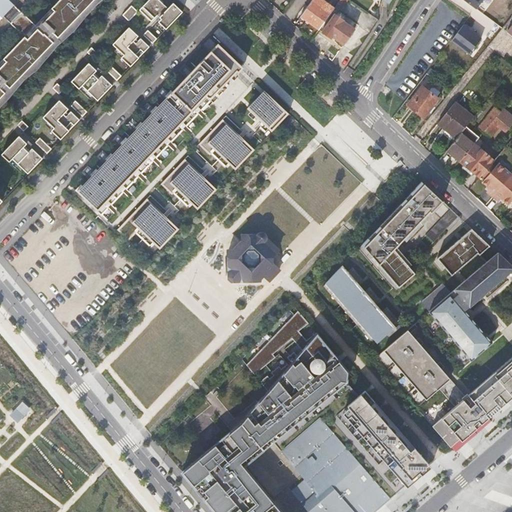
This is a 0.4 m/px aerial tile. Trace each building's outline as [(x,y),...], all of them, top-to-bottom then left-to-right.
[(94,0),(58,38),(43,23),(39,28),(54,42),(10,89),(0,79),(0,88),(5,93),(0,98),(0,107),(9,98),(14,92),(25,79),(37,70),(57,47),(62,42),(75,30),(84,18),(94,7),(101,0),(94,0)] [(12,22),(21,12),(9,0),(0,0),(0,20),(4,16),(12,22)] [(94,0),(59,0),(51,9),(54,12),(43,23),(58,38),(94,0)] [(168,8),(159,0),(148,0),(139,10),(151,22),(157,15),(161,19),(158,22),(166,29),(183,12),(173,3),(168,8)] [(313,0),(301,16),(319,30),(335,8),(322,0),(313,0)] [(131,6),(123,15),(129,21),(137,12),(131,6)] [(39,28),(21,12),(12,22),(11,24),(18,30),(16,32),(23,39),(0,63),(3,65),(0,68),(0,79),(10,89),(54,42),(39,28)] [(345,44),(356,30),(344,21),(345,20),(336,13),(323,32),(332,38),(333,36),(345,44)] [(392,33),(385,28),(383,32),(389,37),(392,33)] [(121,58),(130,66),(149,47),(141,38),(136,43),(133,41),(136,38),(127,29),(113,44),(124,55),(121,58)] [(464,34),(459,30),(445,48),(464,63),(473,52),(458,40),(464,34)] [(148,31),(144,35),(152,43),(157,39),(148,31)] [(385,42),(389,37),(383,32),(379,37),(385,42)] [(369,66),(385,42),(379,37),(362,62),(369,66)] [(89,179),(77,191),(98,211),(207,97),(238,65),(217,44),(192,70),(185,63),(178,70),(185,78),(170,94),(163,87),(156,93),(164,100),(155,109),(148,102),(142,109),(149,116),(140,125),(133,118),(127,124),(134,131),(125,141),(118,134),(112,140),(119,147),(110,157),(103,150),(97,156),(104,163),(95,172),(88,165),(82,172),(89,179)] [(91,48),(87,52),(93,58),(97,54),(91,48)] [(89,63),(71,81),(79,89),(82,86),(98,101),(112,85),(102,75),(98,79),(93,74),(96,70),(89,63)] [(238,65),(207,97),(210,100),(241,68),(238,65)] [(112,67),(108,72),(117,80),(121,76),(112,67)] [(428,83),(424,89),(435,97),(439,92),(428,83)] [(57,84),(53,88),(59,94),(63,90),(57,84)] [(435,97),(424,89),(422,87),(407,106),(423,118),(438,99),(435,97)] [(265,90),(247,108),(272,132),(289,113),(265,90)] [(486,101),(499,112),(502,109),(489,97),(486,101)] [(438,124),(456,139),(461,132),(479,110),(465,98),(457,107),(454,104),(438,124)] [(51,131),(60,140),(79,120),(71,111),(66,116),(64,114),(66,111),(57,102),(43,118),(54,128),(51,131)] [(78,103),(74,108),(83,117),(87,112),(78,103)] [(511,124),(499,113),(493,120),(483,132),(489,138),(496,130),(503,135),(511,124)] [(477,128),(483,132),(493,120),(487,115),(477,128)] [(236,170),(255,149),(223,119),(199,144),(210,155),(215,150),(236,170)] [(22,121),(18,125),(24,131),(28,127),(22,121)] [(446,149),(460,160),(474,143),(461,132),(456,139),(446,149)] [(19,136),(1,154),(9,162),(12,159),(28,174),(43,158),(32,148),(28,152),(23,147),(27,144),(19,136)] [(38,145),(47,154),(51,149),(42,141),(38,145)] [(494,161),(474,143),(460,160),(480,178),(481,176),(492,163),(494,161)] [(198,209),(217,189),(185,159),(161,184),(173,194),(177,190),(198,209)] [(511,175),(498,163),(496,166),(492,163),(481,176),(485,179),(482,182),(490,189),(487,192),(493,197),(511,175)] [(511,174),(511,175),(493,197),(498,202),(501,199),(508,205),(511,202),(511,174)] [(368,238),(362,244),(398,285),(410,275),(407,271),(411,268),(394,248),(398,243),(400,245),(422,223),(419,220),(429,210),(432,212),(443,201),(433,192),(422,181),(411,193),(413,195),(409,200),(406,198),(400,204),(403,206),(383,228),(380,225),(375,231),(377,233),(371,240),(368,238)] [(160,249),(179,229),(147,198),(118,229),(129,240),(139,229),(160,249)] [(423,235),(431,243),(459,217),(451,209),(423,235)] [(488,244),(472,228),(437,258),(452,275),(458,270),(466,279),(486,261),(479,252),(488,244)] [(257,232),(257,235),(241,236),(241,240),(231,250),(226,250),(226,257),(227,275),(232,281),(259,280),(263,274),(269,280),(279,269),(277,267),(269,259),(278,249),(265,237),(266,236),(267,234),(266,232),(264,230),(261,230),(259,230),(257,232)] [(440,302),(429,312),(472,360),(486,348),(493,342),(464,310),(486,291),(487,291),(507,273),(508,274),(511,270),(511,267),(498,252),(487,262),(486,261),(466,279),(451,292),(440,302)] [(350,273),(342,265),(327,282),(378,342),(396,326),(391,322),(384,313),(374,302),(367,293),(357,282),(350,273)] [(415,273),(411,268),(407,271),(410,275),(398,285),(399,287),(415,273)] [(350,273),(357,282),(362,278),(354,269),(350,273)] [(440,302),(451,292),(443,283),(432,293),(440,302)] [(367,293),(374,302),(379,298),(371,289),(367,293)] [(429,312),(440,302),(432,293),(421,302),(429,312)] [(384,313),(391,322),(396,318),(388,309),(384,313)] [(222,439),(181,472),(214,511),(283,511),(245,465),(272,443),(304,480),(290,492),(307,511),(375,511),(393,497),(410,482),(419,475),(414,469),(425,460),(368,393),(362,399),(347,382),(348,371),(317,333),(317,332),(307,340),(299,331),(309,323),(298,311),(246,365),(254,375),(272,356),(269,353),(287,334),(301,350),(298,355),(290,347),(283,355),(288,359),(281,367),(277,363),(270,371),(273,375),(270,379),(266,375),(259,382),(267,392),(241,424),(222,439)] [(406,331),(385,349),(428,399),(449,381),(406,331)] [(511,357),(464,400),(463,399),(432,426),(451,447),(506,399),(506,400),(511,394),(511,357)] [(21,399),(10,410),(19,421),(31,410),(21,399)] [(425,460),(414,469),(419,475),(430,465),(425,460)]
